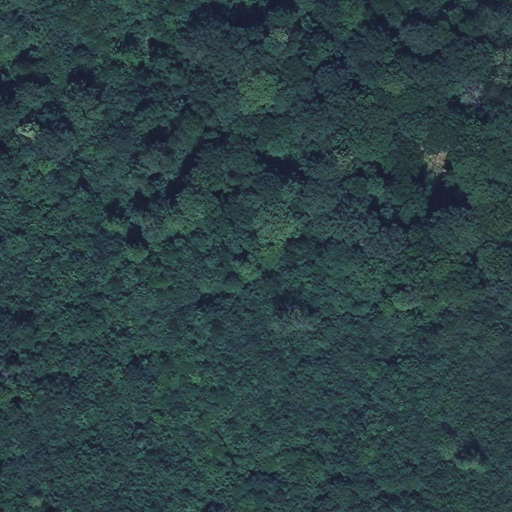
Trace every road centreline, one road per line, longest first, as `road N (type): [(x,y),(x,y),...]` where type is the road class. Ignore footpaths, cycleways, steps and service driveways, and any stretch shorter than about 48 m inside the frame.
road 1 (track): [(0,110),(197,223),(511,355)]
road 2 (track): [(0,391),(28,511)]
